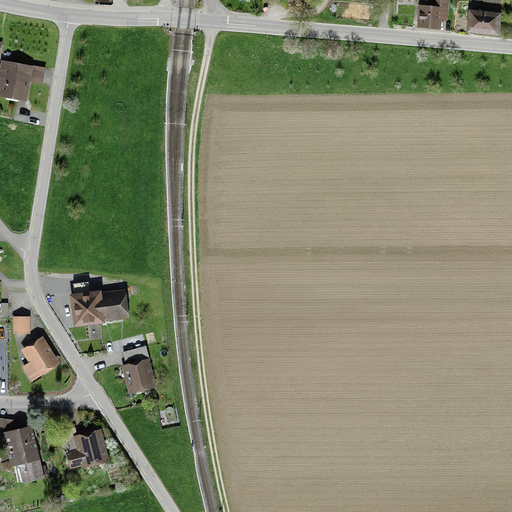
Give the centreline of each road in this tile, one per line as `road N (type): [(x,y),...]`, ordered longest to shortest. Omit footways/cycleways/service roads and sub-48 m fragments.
road 1 (track): [(224,511),(201,367),(191,205),(211,0)]
road 2 (tertiary): [(165,17),(511,46)]
road 3 (unclassified): [(32,253),(69,15)]
road 4 (unclassified): [(96,391),(38,300),(32,253)]
road 5 (unclassified): [(170,511),(96,391)]
